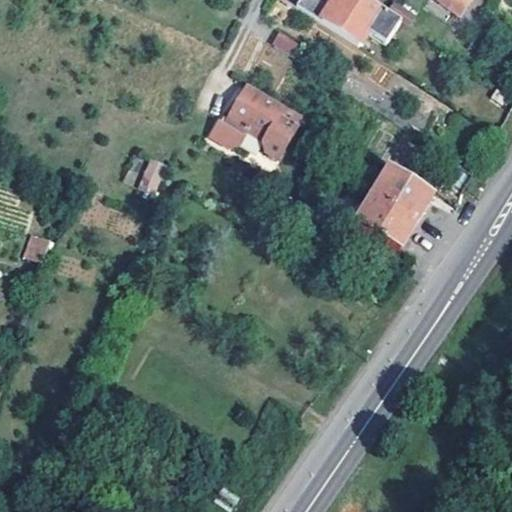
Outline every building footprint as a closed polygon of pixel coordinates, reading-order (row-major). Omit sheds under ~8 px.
[(333,0),(302,0),(296,10),(347,43),(357,30),(375,42),(390,19),(360,0),(355,0),(349,10),(337,2),(333,0)] [(338,0),(337,2),(349,10),(355,0),(338,0)] [(440,0),(462,15),(471,0),(440,0)] [(480,37),(469,30),(453,54),(463,61),(480,37)] [(281,39),(273,51),(296,65),(303,53),(281,39)] [(248,136),(265,147),(264,148),(266,157),(278,165),(305,122),(291,114),(284,115),(249,93),(245,99),(229,124),(224,121),(212,140),(229,151),(240,149),(248,136)] [(168,166),(150,159),(137,191),(154,198),(168,166)] [(388,173),(371,201),(415,228),(432,200),(388,173)] [(415,228),(371,201),(353,229),(398,255),(415,228)] [(43,264),(50,240),(29,235),(23,258),(43,264)]
